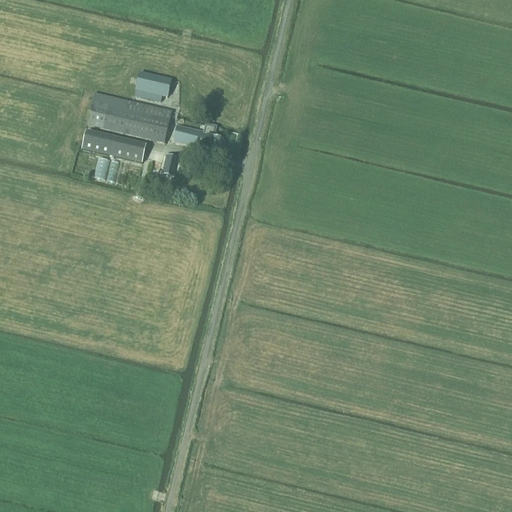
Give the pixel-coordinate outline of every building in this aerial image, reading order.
[(139,74),(133,98),(160,104),(162,98),(167,99),(171,81),(139,74)] [(94,95),(92,103),(86,127),(164,145),(171,113),(94,95)] [(176,127),(173,143),(219,154),(222,141),(214,138),(216,129),(205,126),(204,133),(176,127)] [(86,137),(83,150),(142,164),(145,150),(86,137)] [(99,157),(94,178),(115,183),(120,163),(99,157)] [(166,157),(162,175),(172,178),(176,159),(166,157)]
